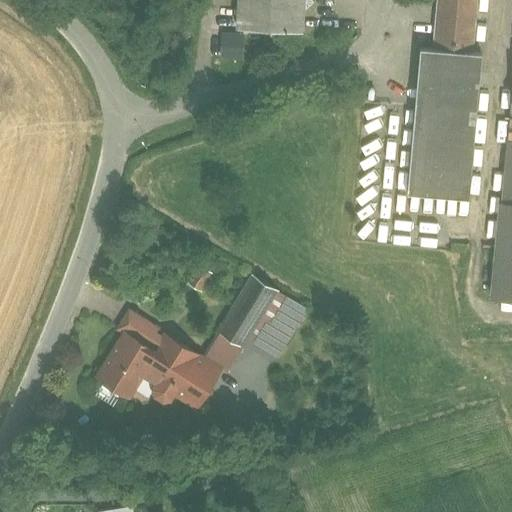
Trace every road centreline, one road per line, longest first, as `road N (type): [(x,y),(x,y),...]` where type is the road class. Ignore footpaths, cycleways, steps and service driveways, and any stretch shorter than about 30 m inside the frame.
road 1 (unclassified): [(0,443),(86,247),(126,105)]
road 2 (residential): [(379,0),(370,23),(337,48),(166,102),(126,105)]
road 3 (unclassified): [(126,105),(90,33),(51,0)]
